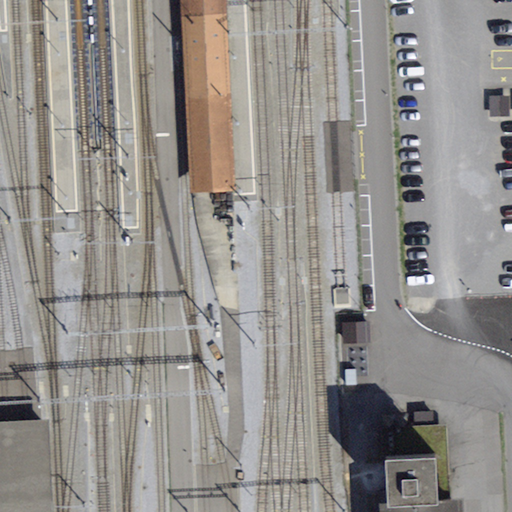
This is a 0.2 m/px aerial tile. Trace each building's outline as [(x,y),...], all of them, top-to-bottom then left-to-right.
[(189,0),(196,176),(226,175),(218,0),(189,0)] [(510,116),(510,96),(490,97),(491,116),(510,116)] [(370,322),(342,323),(343,344),(371,343),(370,322)] [(0,511),(47,511),(42,423),(0,425),(0,511)] [(388,511),(451,511),(450,498),(438,498),(434,428),(384,430),(388,511)]
